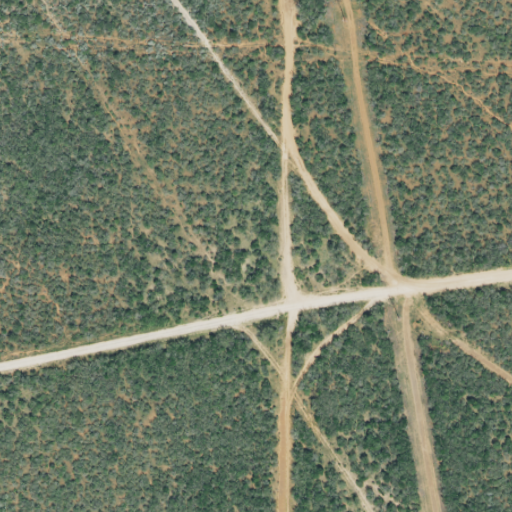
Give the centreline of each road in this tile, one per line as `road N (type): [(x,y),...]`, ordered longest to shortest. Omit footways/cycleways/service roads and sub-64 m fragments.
road 1 (residential): [(511,317),(0,391)]
road 2 (residential): [(318,0),(318,346),(308,511)]
